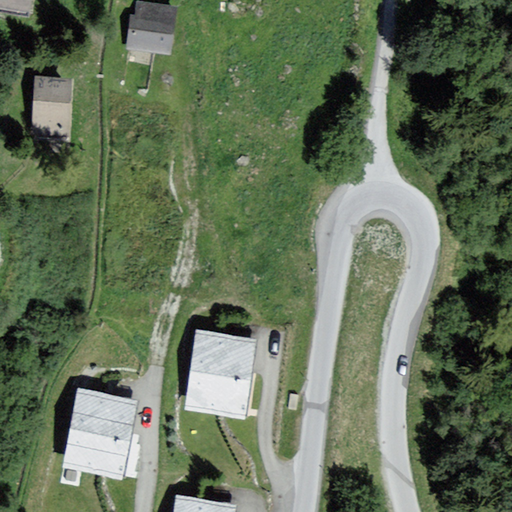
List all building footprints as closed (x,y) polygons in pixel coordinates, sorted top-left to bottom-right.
[(35,0),(0,0),(0,9),(32,15),(35,0)] [(178,10),(140,5),(138,18),(132,17),(128,51),(172,56),(178,10)] [(74,82),(38,80),(34,139),(70,141),(74,82)] [(257,336),(198,329),(189,410),(248,416),(257,336)] [(120,395),(75,390),(62,471),(108,476),(120,395)] [(239,511),(240,505),(178,496),(175,511),(239,511)]
